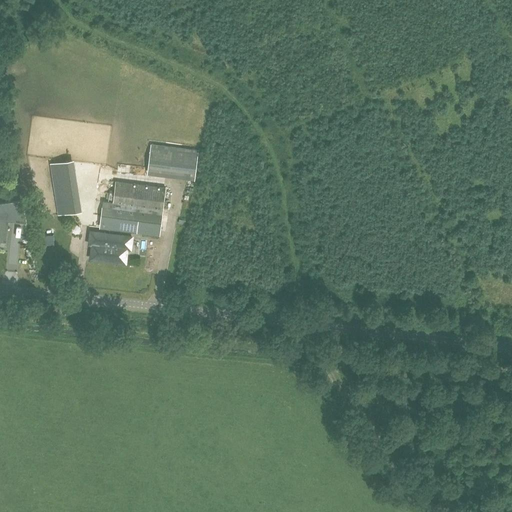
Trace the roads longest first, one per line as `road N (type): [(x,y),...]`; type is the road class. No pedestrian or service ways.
road 1 (tertiary): [(511,349),(0,289)]
road 2 (track): [(311,325),(346,400),(397,467),(458,511)]
